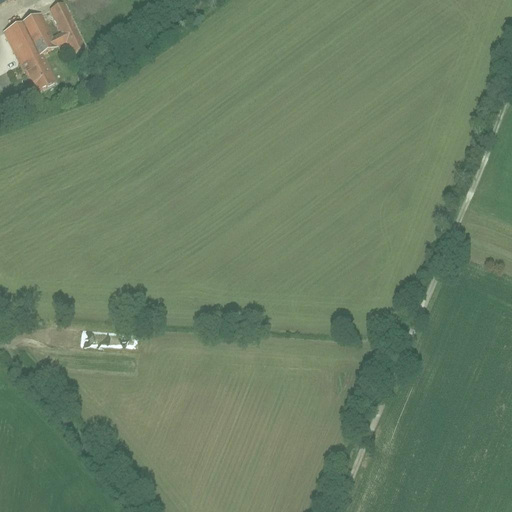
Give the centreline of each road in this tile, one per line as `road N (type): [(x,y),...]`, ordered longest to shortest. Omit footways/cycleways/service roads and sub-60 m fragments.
road 1 (track): [(511,90),(340,511)]
road 2 (residential): [(132,511),(0,348)]
